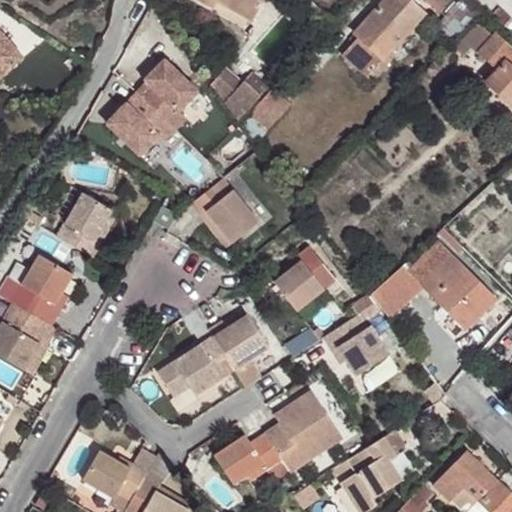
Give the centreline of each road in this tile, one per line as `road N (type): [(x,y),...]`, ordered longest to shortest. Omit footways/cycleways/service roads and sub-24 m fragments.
road 1 (residential): [(169,274),(120,321),(7,511)]
road 2 (residential): [(123,0),(91,90),(0,228)]
road 3 (unknown): [(98,357),(186,426),(214,419),(264,387)]
